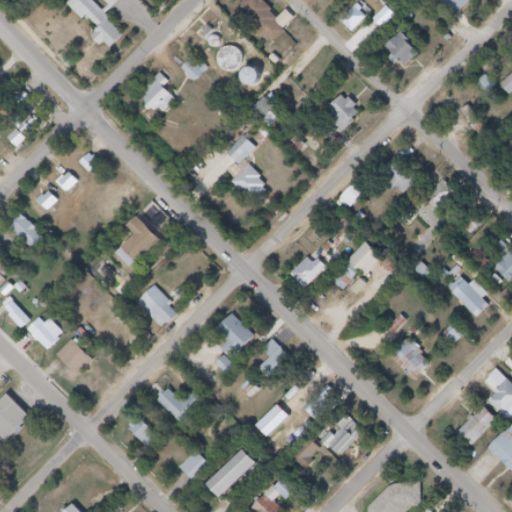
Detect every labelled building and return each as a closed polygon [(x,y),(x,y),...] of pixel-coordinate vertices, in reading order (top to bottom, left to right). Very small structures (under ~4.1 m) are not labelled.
[(94,0),(87,0),(75,13),(92,31),(98,26),(107,35),(101,41),(107,46),(104,52),(110,57),(115,52),(121,59),(136,44),(115,23),(138,0),(112,0),(103,9),(94,0)] [(152,0),(150,2),(159,10),(168,0),(152,0)] [(264,0),(258,0),(238,22),(285,65),(301,47),(284,31),(288,27),(281,20),(283,18),(264,0)] [(480,0),(457,0),(444,13),(458,27),(483,3),(480,0)] [(364,7),(349,20),(354,25),(350,28),(359,38),(375,25),(370,19),(372,16),(364,7)] [(217,33),(210,39),(216,45),(223,39),(217,33)] [(412,43),(393,60),(403,71),(407,68),(412,74),(428,60),(412,43)] [(230,49),(229,47),(228,46),(226,44),(224,44),(222,44),(220,45),(219,46),(217,48),(217,50),(218,52),(219,54),(220,56),(222,56),(224,57),(226,56),(228,55),(229,53),(230,51),(230,49)] [(251,62),(249,59),(246,57),(242,55),(238,55),(235,56),(231,58),(229,60),(227,64),(227,68),(227,71),(229,75),(231,77),(234,79),(237,80),(241,80),(244,80),(247,78),(250,75),(251,72),(252,69),(252,65),(251,62)] [(201,59),(217,76),(204,89),(192,76),(198,70),(194,66),(201,59)] [(488,95),(497,87),(487,76),(478,85),(488,95)] [(511,76),(502,87),(511,97),(511,76)] [(168,79),(143,104),(159,121),(166,116),(172,122),(186,107),(174,95),(179,90),(168,79)] [(273,97),(256,114),(271,129),(288,112),(273,97)] [(36,98),(19,116),(43,138),(60,120),(36,98)] [(348,101),(354,106),(356,104),(365,112),(360,117),(364,121),(352,134),(334,117),(348,101)] [(478,110),(470,115),(492,147),(500,142),(478,110)] [(229,154),(242,167),(258,150),(245,137),(229,154)] [(98,155),(88,165),(100,177),(110,166),(98,155)] [(92,174),(100,165),(91,156),(82,164),(92,174)] [(404,163),(388,180),(411,200),(426,184),(404,163)] [(259,171),(239,192),(262,213),(275,198),(271,194),(274,191),(269,186),(272,183),(259,171)] [(66,194),(79,185),(72,174),(59,182),(66,194)] [(78,174),(67,184),(76,194),(87,184),(78,174)] [(452,183),(430,207),(446,222),(468,197),(452,183)] [(366,195),(355,185),(339,201),(350,212),(366,195)] [(36,200),(47,213),(59,203),(48,190),(36,200)] [(57,192),(66,202),(56,211),(50,203),(55,199),(52,196),(57,192)] [(27,212),(16,227),(40,247),(52,233),(27,212)] [(487,214),(470,232),(491,252),(508,234),(487,214)] [(143,218),(167,243),(145,265),(131,250),(141,240),(131,229),(143,218)] [(385,259),(369,244),(334,281),(345,292),(362,274),(367,279),(385,259)] [(0,252),(0,281),(6,288),(14,280),(4,268),(10,263),(0,252)] [(135,285),(110,259),(96,272),(121,298),(135,285)] [(327,264),(321,269),(315,263),(297,280),(312,295),(335,274),(327,264)] [(511,265),(502,275),(511,285),(511,265)] [(474,286),(460,300),(484,324),(498,311),(492,304),(497,300),(483,286),(478,290),(474,286)] [(162,287),(181,305),(179,307),(187,317),(177,327),(174,324),(171,327),(159,315),(161,313),(149,300),(162,287)] [(22,302),(15,309),(31,326),(39,319),(22,302)] [(32,322),(14,303),(6,311),(24,330),(32,322)] [(60,317),(54,323),(48,317),(36,329),(43,336),(41,337),(57,354),(77,334),(60,317)] [(129,318),(143,333),(124,350),(110,335),(129,318)] [(241,319),(264,343),(241,365),(229,353),(236,346),(225,334),(241,319)] [(95,334),(84,324),(77,331),(88,341),(95,334)] [(465,337),(453,326),(445,335),(457,345),(465,337)] [(79,342),(65,357),(87,377),(101,361),(79,342)] [(419,343),(401,359),(418,378),(414,382),(421,389),(439,371),(431,362),(434,359),(419,343)] [(281,344),(298,365),(275,385),(266,374),(279,364),(270,353),(281,344)] [(218,365),(229,376),(237,369),(226,358),(218,365)] [(511,389),(496,407),(511,421),(511,389)] [(178,390),(165,402),(191,429),(214,406),(203,395),(193,405),(178,390)] [(322,403),(328,409),(336,400),(329,394),(322,403)] [(0,403),(0,437),(6,443),(31,417),(8,395),(0,403)] [(492,413),(465,439),(479,453),(506,427),(492,413)] [(344,415),(371,439),(348,465),(330,448),(344,433),(335,425),(344,415)] [(153,424),(141,436),(155,450),(167,438),(153,424)] [(511,441),(497,456),(511,471),(511,441)] [(302,471),(322,456),(314,445),(294,460),(302,471)] [(223,499),(257,464),(244,451),(209,486),(223,499)] [(196,485),(214,468),(199,452),(181,470),(196,485)] [(253,457),(217,493),(230,506),(267,470),(253,457)] [(254,510),(256,511),(283,511),(272,500),(279,493),(287,502),(299,491),(286,478),(254,510)] [(308,511),(287,491),(266,511),(308,511)] [(431,511),(432,492),(403,491),(380,511),(409,511),(411,511),(431,511)]
